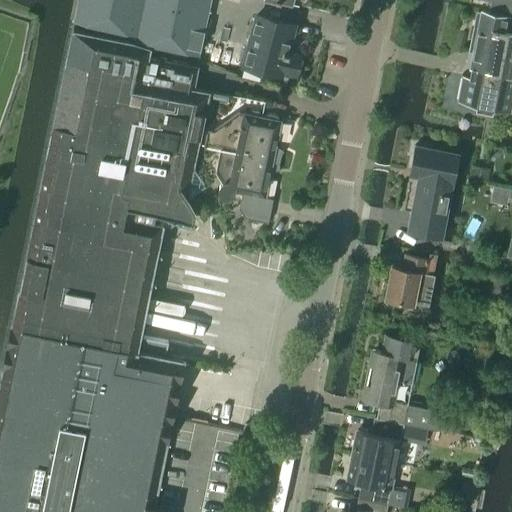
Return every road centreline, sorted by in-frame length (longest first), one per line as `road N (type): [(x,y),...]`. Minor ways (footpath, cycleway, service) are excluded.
road 1 (tertiary): [(281,511),(380,0)]
road 2 (unknown): [(281,354),(188,332),(200,292),(230,278),(323,292)]
road 3 (unknown): [(198,511),(211,422),(219,408),(238,403)]
